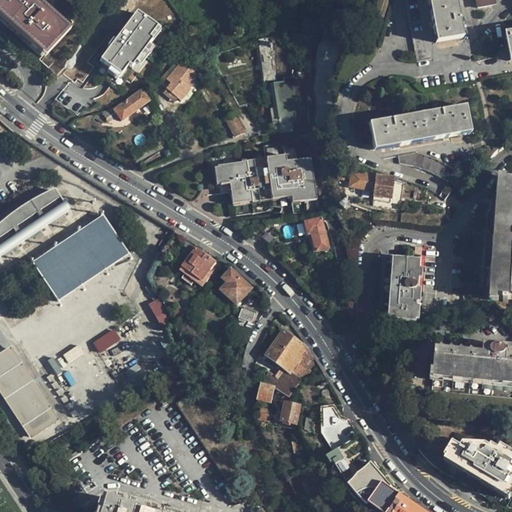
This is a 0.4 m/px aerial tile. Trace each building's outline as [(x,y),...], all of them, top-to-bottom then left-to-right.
[(66,29),(32,0),(0,0),(0,22),(40,58),(38,60),(56,76),(62,68),(45,53),(66,29)] [(430,50),(419,0),(402,0),(408,23),(415,53),(430,50)] [(457,11),(455,0),(427,0),(435,43),(462,39),(457,11)] [(490,0),(475,0),(477,6),(477,9),(492,6),(490,0)] [(138,71),(155,49),(149,45),(162,29),(136,10),(97,63),(121,80),(131,67),(138,71)] [(278,46),(264,46),(264,88),(267,88),(267,86),(278,86),(278,46)] [(166,76),(175,87),(178,91),(191,81),(188,78),(201,68),(188,52),(163,71),(166,76)] [(171,91),(175,87),(166,76),(161,79),(171,91)] [(88,96),(77,82),(74,84),(60,95),(62,99),(72,111),(91,98),(90,95),(88,96)] [(274,90),(274,123),(287,123),(287,129),(298,129),(298,86),(284,86),(284,91),(274,90)] [(140,106),(148,100),(140,90),(121,105),(114,111),(122,120),(140,106)] [(471,133),(469,123),(466,106),(369,124),(373,151),(471,133)] [(234,136),(236,136),(225,116),(217,120),(227,139),(234,136)] [(94,136),(101,124),(90,118),(84,130),(94,136)] [(287,123),(274,123),(274,134),(287,134),(287,129),(287,123)] [(315,198),(312,147),(269,150),(270,166),(250,167),(250,165),(221,167),(222,187),(232,187),(233,202),(277,200),(277,201),(315,198)] [(455,170),(435,159),(417,153),(398,156),(399,164),(405,165),(413,167),(421,170),(429,173),(438,178),(445,181),(448,183),(455,170)] [(389,196),(392,180),(381,178),(350,173),(347,188),(389,196)] [(511,181),(502,180),(491,299),(511,300),(511,181)] [(0,257),(68,212),(55,191),(29,204),(3,222),(0,224),(0,257)] [(57,302),(127,255),(102,215),(32,261),(57,302)] [(334,252),(336,260),(344,259),(342,251),(338,239),(330,215),(322,217),(322,219),(310,221),(303,222),(305,234),(311,234),(314,252),(326,249),(321,223),(322,222),(326,222),(328,229),(327,230),(331,241),(334,252)] [(271,246),(280,234),(268,225),(259,238),(271,246)] [(216,264),(196,248),(182,268),(204,285),(213,274),(210,272),(216,264)] [(412,321),(418,259),(390,256),(385,319),(412,321)] [(237,305),(252,289),(232,270),(224,280),(228,284),(222,291),(237,305)] [(239,317),(252,321),(255,313),(242,310),(239,317)] [(293,326),(291,323),(284,331),(308,349),(306,346),(298,334),(293,326)] [(92,342),(100,354),(120,342),(112,329),(92,342)] [(290,374),(308,349),(284,331),(266,355),(284,370),(289,374),(290,374)] [(511,387),(511,349),(482,346),(481,356),(434,350),(431,378),(511,387)] [(312,357),(308,349),(290,374),(289,374),(284,370),(278,378),(270,373),(261,385),(258,399),(259,400),(270,403),(274,389),(289,397),(301,380),(304,380),(316,363),(312,357)] [(0,358),(0,380),(21,365),(12,351),(0,358)] [(0,380),(0,390),(23,424),(49,406),(21,365),(0,380)] [(246,469),(196,394),(178,405),(228,482),(246,469)] [(295,425),(299,408),(285,404),(282,421),(295,425)] [(338,405),(322,406),(326,446),(356,443),(354,417),(340,418),(338,405)] [(49,406),(23,424),(33,439),(59,421),(49,406)] [(269,421),(272,411),(261,409),(259,419),(269,421)] [(511,454),(500,448),(498,451),(491,447),(489,450),(484,447),(463,445),(460,452),(452,447),(444,460),(511,499),(511,454)] [(328,455),(334,466),(345,461),(340,450),(328,455)] [(423,511),(391,490),(392,489),(392,488),(373,463),(366,469),(359,472),(354,478),(350,482),(358,493),(365,489),(372,488),(376,489),(380,490),(386,495),(376,509),(379,511),(423,511)] [(298,485),(316,474),(312,467),(288,481),(292,488),(298,485)] [(325,502),(330,499),(316,474),(298,485),(308,503),(324,494),(326,496),(323,498),(325,502)] [(154,511),(155,511),(141,508),(138,509),(133,508),(133,505),(131,503),(129,503),(128,503),(127,506),(122,504),(121,502),(108,498),(106,503),(103,503),(100,511),(154,511)]
